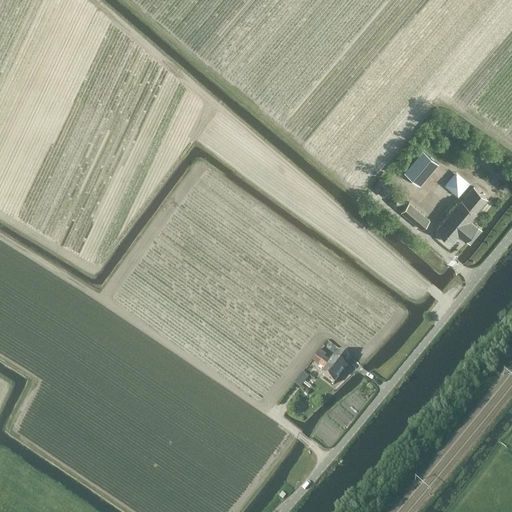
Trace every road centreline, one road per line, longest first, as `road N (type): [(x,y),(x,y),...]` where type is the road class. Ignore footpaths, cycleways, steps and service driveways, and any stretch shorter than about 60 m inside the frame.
road 1 (track): [(95,0),(453,306)]
road 2 (unclassified): [(283,511),(511,234)]
road 3 (track): [(362,198),(127,0)]
